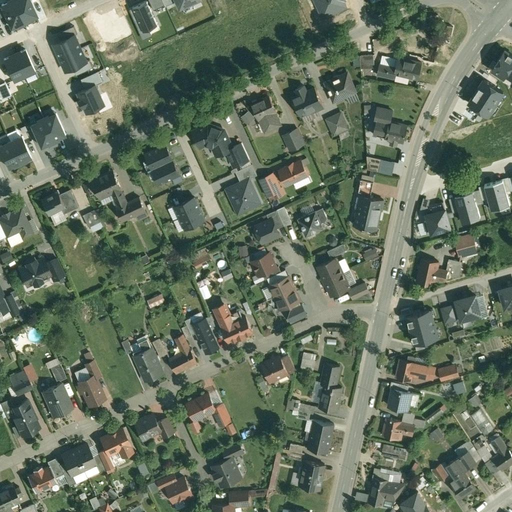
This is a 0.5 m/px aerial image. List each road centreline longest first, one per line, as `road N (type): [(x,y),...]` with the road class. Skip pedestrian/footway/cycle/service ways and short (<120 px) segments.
road 1 (tertiary): [(382,311),(337,511)]
road 2 (tertiary): [(484,23),(435,99),(406,191)]
road 3 (tertiary): [(415,189),(448,101),(499,27)]
road 4 (residential): [(164,389),(0,464)]
road 5 (residential): [(164,389),(321,317)]
road 6 (residential): [(226,93),(367,29)]
road 7 (residential): [(382,311),(511,270)]
road 8 (residential): [(37,30),(91,154)]
road 9 (residential): [(200,511),(199,457),(164,389)]
